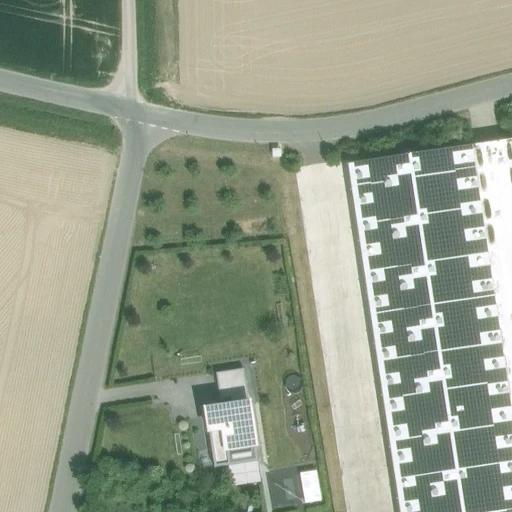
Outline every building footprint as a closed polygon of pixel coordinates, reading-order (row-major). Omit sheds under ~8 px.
[(243,370),(216,374),(219,400),(230,398),(247,396),(243,370)] [(247,396),(230,398),(231,406),(205,410),(211,451),(225,449),(254,445),(247,396)] [(511,511),(511,404),(385,425),(398,511),(511,511)] [(254,445),(225,449),(228,466),(257,462),(254,445)] [(314,469),(298,472),(303,502),(319,499),(314,469)]
